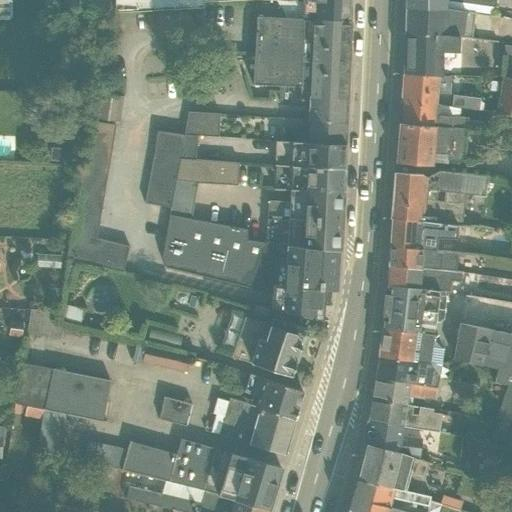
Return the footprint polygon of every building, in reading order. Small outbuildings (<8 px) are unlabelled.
[(8,0),(0,0),(0,16),(9,16),(8,0)] [(269,0),(275,0),(286,18),(349,21),(349,0),(114,0),(114,13),(203,8),(203,3),(269,0)] [(511,0),(404,0),(404,8),(474,13),(490,15),(493,3),(511,5),(511,0)] [(404,34),(458,37),(506,43),(509,30),(473,26),(474,13),(404,8),(404,34)] [(256,18),(254,47),(347,52),(349,21),(286,18),(256,18)] [(404,34),(402,74),(440,76),(442,57),(451,57),(452,52),(457,52),(458,37),(404,34)] [(301,86),(346,89),(347,52),(254,47),(252,84),(301,86)] [(507,113),(509,74),(485,73),(483,112),(507,113)] [(400,103),(437,105),(436,94),(449,95),(449,77),(440,76),(402,74),(400,103)] [(129,80),(130,104),(158,102),(156,79),(129,80)] [(308,97),(307,121),(344,122),(346,89),(301,86),(300,97),(308,97)] [(104,91),(100,116),(119,120),(124,95),(104,91)] [(400,103),(398,123),(465,129),(495,133),(495,116),(489,116),(488,122),(459,118),(459,108),(437,105),(400,103)] [(218,135),(222,111),(190,109),(185,132),(198,133),(218,135)] [(97,235),(117,122),(90,118),(68,254),(124,268),(129,245),(97,235)] [(281,141),(343,145),(344,122),(307,121),(307,129),(281,128),(281,141)] [(395,163),(432,166),(432,164),(446,165),(446,160),(463,162),(465,129),(398,123),(395,163)] [(196,157),(198,133),(185,132),(157,129),(146,201),(172,205),(170,215),(191,219),(197,180),(238,183),(239,161),(196,157)] [(275,142),(275,165),(342,169),(343,145),(281,141),(275,142)] [(70,148),(52,146),(50,159),(68,161),(70,148)] [(288,191),(342,191),(342,169),(275,165),(274,190),(288,191)] [(392,194),(464,201),(464,194),(484,196),(486,176),(439,172),(426,179),(421,175),(394,173),(392,194)] [(267,201),(266,224),(339,229),(342,191),(288,191),(288,203),(267,201)] [(392,194),(391,219),(456,226),(461,226),(464,201),(392,194)] [(141,207),(137,222),(131,220),(129,227),(146,232),(153,211),(141,207)] [(329,291),(330,276),(288,265),(288,246),(265,243),(246,239),(247,229),(191,219),(170,215),(163,260),(169,269),(265,290),(322,304),(323,290),(329,291)] [(389,247),(435,253),(436,238),(455,239),(456,226),(391,219),(389,247)] [(288,246),(338,251),(339,229),(266,224),(265,243),(288,246)] [(335,276),(338,251),(288,246),(288,265),(330,276),(335,276)] [(389,247),(388,266),(456,273),(457,256),(435,253),(389,247)] [(386,286),(445,292),(449,292),(450,281),(460,282),(461,273),(456,273),(388,266),(386,286)] [(382,328),(433,333),(434,321),(438,322),(442,319),(445,292),(386,286),(382,328)] [(320,320),(322,304),(265,290),(261,308),(320,320)] [(244,317),(231,357),(289,376),(304,330),(305,330),(306,328),(272,317),(269,325),(244,317)] [(24,321),(11,320),(10,335),(22,336),(24,321)] [(511,334),(459,324),(452,359),(496,369),(493,382),(511,386),(511,334)] [(382,328),(378,356),(439,366),(442,349),(432,339),(433,333),(382,328)] [(190,356),(146,345),(142,360),(186,371),(190,356)] [(374,378),(435,387),(439,366),(378,356),(374,378)] [(112,379),(24,361),(17,402),(44,407),(66,411),(104,419),(112,379)] [(252,394),(249,404),(294,419),(301,392),(248,375),(243,391),(252,394)] [(371,399),(406,405),(407,397),(434,401),(435,387),(374,378),(371,399)] [(192,402),(165,396),(160,418),(186,425),(192,402)] [(208,432),(211,399),(199,398),(196,431),(208,432)] [(210,432),(283,454),(294,419),(249,404),(229,398),(228,402),(216,399),(211,414),(215,415),(210,432)] [(368,422),(402,427),(438,433),(441,414),(432,413),(432,409),(419,407),(418,416),(411,414),(412,406),(406,405),(371,399),(368,422)] [(66,411),(44,407),(38,449),(58,453),(66,411)] [(368,422),(364,443),(411,458),(419,460),(421,439),(400,437),(402,427),(368,422)] [(166,483),(267,510),(280,466),(181,438),(176,453),(129,442),(125,450),(88,441),(84,463),(166,483)] [(355,480),(405,491),(411,470),(407,468),(411,458),(364,443),(355,480)] [(355,480),(351,497),(389,507),(391,498),(427,506),(430,496),(405,491),(355,480)] [(125,499),(172,511),(173,511),(266,511),(267,510),(166,483),(162,495),(128,486),(125,499)] [(346,511),(405,511),(389,507),(351,497),(346,511)]
